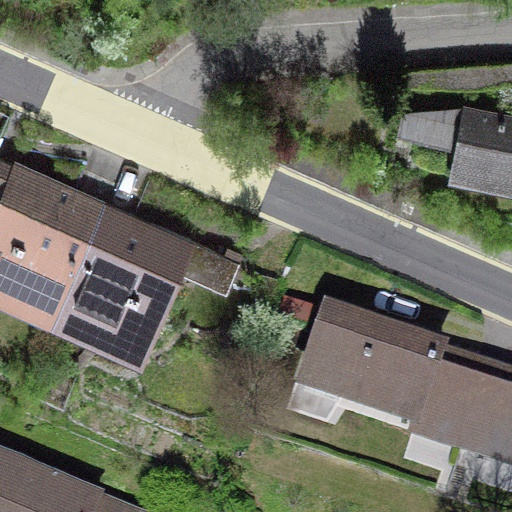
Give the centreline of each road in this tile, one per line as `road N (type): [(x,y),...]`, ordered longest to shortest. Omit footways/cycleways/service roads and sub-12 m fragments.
road 1 (tertiary): [(147,144),(511,301)]
road 2 (residential): [(511,34),(309,48),(244,67),(147,144)]
road 3 (tertiary): [(0,79),(147,144)]
